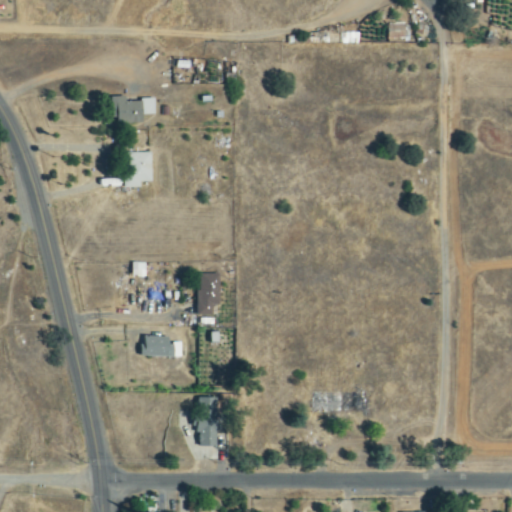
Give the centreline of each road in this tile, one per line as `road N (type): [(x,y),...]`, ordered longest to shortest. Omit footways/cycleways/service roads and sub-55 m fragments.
road 1 (residential): [(0,477),(104,484),(511,480)]
road 2 (tertiary): [(102,511),(104,484),(47,245),(23,158),(0,111)]
